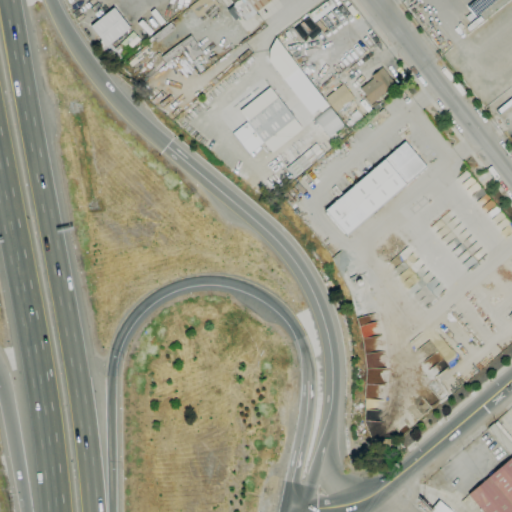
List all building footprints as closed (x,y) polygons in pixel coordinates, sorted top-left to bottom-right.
[(199,20),(189,8),(198,0),(214,0),(218,4),(199,20)] [(246,0),(271,0),(256,12),(246,0)] [(89,23),(103,46),(129,31),(115,8),(89,23)] [(115,65),(114,64),(112,65),(109,61),(108,62),(94,47),(101,41),(107,47),(110,44),(114,48),(133,32),(137,36),(118,53),(121,57),(121,58),(120,59),(117,61),(118,63),(115,65)] [(310,115),(325,103),(297,67),(282,79),(310,115)] [(370,105),(364,98),(366,96),(360,89),(373,78),(371,76),(382,68),(391,78),(390,78),(394,83),(395,84),(390,88),(391,88),(370,105)] [(337,112),(325,98),(343,84),(354,98),(337,112)] [(249,154),(232,134),(246,122),(247,123),(278,98),(294,118),(263,143),(249,154)] [(343,126),(329,107),(314,118),(328,137),(343,126)] [(346,236),(325,210),(405,142),(426,167),(405,185),(406,185),(346,236)] [(294,179),(286,169),(316,143),(324,154),(294,179)] [(511,452),(511,453),(488,428),(496,421),(511,438),(511,452)] [(511,511),(483,511),(468,494),(511,456),(511,511)]
